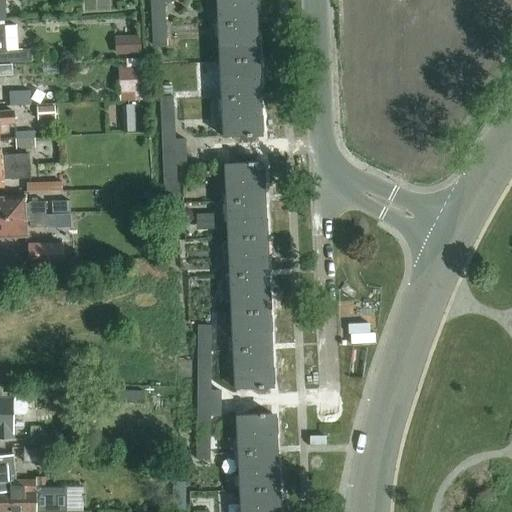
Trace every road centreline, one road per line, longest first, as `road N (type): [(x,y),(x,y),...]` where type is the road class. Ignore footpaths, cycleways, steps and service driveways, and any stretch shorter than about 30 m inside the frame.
road 1 (unclassified): [(366,511),(399,358),(450,236)]
road 2 (residential): [(329,413),(322,171)]
road 3 (residential): [(322,171),(313,0)]
road 4 (residential): [(450,236),(322,171)]
road 5 (unclassified): [(450,236),(511,130)]
